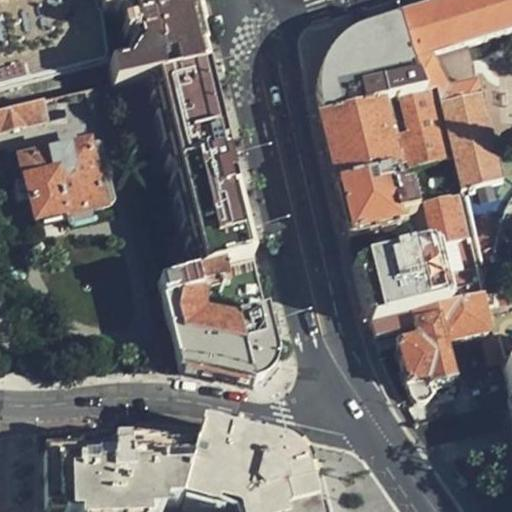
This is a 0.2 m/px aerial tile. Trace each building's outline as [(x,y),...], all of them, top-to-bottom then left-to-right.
[(97,0),(0,0),(0,90),(108,65),(97,0)] [(97,0),(108,65),(112,92),(204,72),(191,19),(186,0),(97,0)] [(511,0),(465,0),(455,3),(394,22),(422,99),(433,96),(439,117),(451,163),(459,197),(498,188),(494,170),(476,90),(446,95),(431,62),(511,36),(511,0)] [(422,99),(394,22),(360,33),(346,39),(335,48),(330,52),(318,73),(315,93),(315,109),(318,120),(378,108),(392,105),(403,103),(422,99)] [(189,280),(252,268),(242,225),(204,72),(112,92),(108,92),(129,177),(145,173),(140,156),(141,148),(156,145),(189,280)] [(433,96),(422,99),(403,103),(412,144),(400,147),(405,174),(451,163),(439,117),(433,96)] [(400,147),(412,144),(403,103),(392,105),(400,147)] [(39,107),(0,114),(0,134),(43,125),(39,107)] [(378,108),(318,120),(323,144),(334,190),(394,176),(388,149),(378,108)] [(99,209),(85,148),(21,163),(25,185),(12,187),(16,202),(28,200),(33,223),(68,216),(71,226),(93,221),(91,211),(99,209)] [(511,165),(494,170),(498,188),(510,201),(511,199),(511,165)] [(394,176),(334,190),(341,217),(347,242),(398,231),(396,222),(415,218),(408,190),(398,192),(394,176)] [(511,300),(510,300),(502,289),(498,265),(501,230),(510,201),(498,188),(459,197),(470,241),(484,300),(493,335),(495,342),(500,342),(506,364),(511,362),(511,300)] [(425,210),(433,250),(466,242),(456,204),(425,210)] [(433,250),(354,269),(360,294),(368,327),(474,302),(484,300),(470,241),(466,242),(433,250)] [(156,287),(177,375),(197,378),(253,387),(274,355),(252,268),(189,280),(156,287)] [(474,302),(368,327),(374,342),(410,332),(411,339),(413,346),(395,351),(408,401),(410,404),(416,407),(423,407),(428,404),(432,397),(431,390),(453,385),(443,347),(484,337),(474,302)] [(493,335),(484,337),(482,344),(485,354),(497,351),(495,342),(493,335)] [(510,404),(507,406),(511,429),(511,373),(503,375),(507,391),(510,404)] [(200,431),(192,456),(178,510),(185,511),(309,511),(300,474),(291,464),(283,454),(200,431)] [(178,510),(192,456),(159,457),(158,454),(142,453),(142,449),(118,449),(93,450),(94,453),(77,453),(77,456),(41,457),(42,511),(57,511),(159,511),(159,510),(178,510)]
